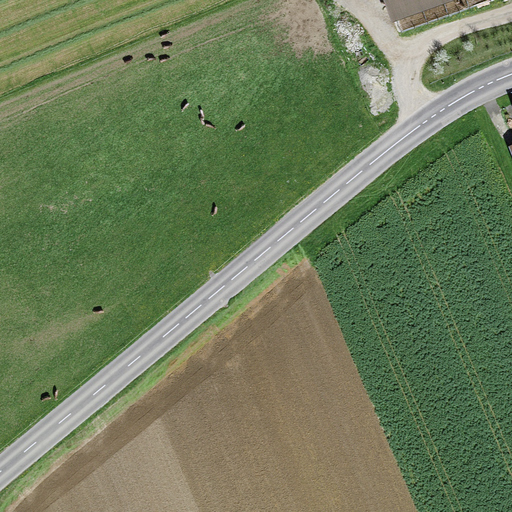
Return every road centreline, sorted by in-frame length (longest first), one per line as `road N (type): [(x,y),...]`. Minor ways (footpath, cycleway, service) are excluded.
road 1 (tertiary): [(0,471),(382,152),(511,73)]
road 2 (track): [(347,0),(405,56),(422,121)]
